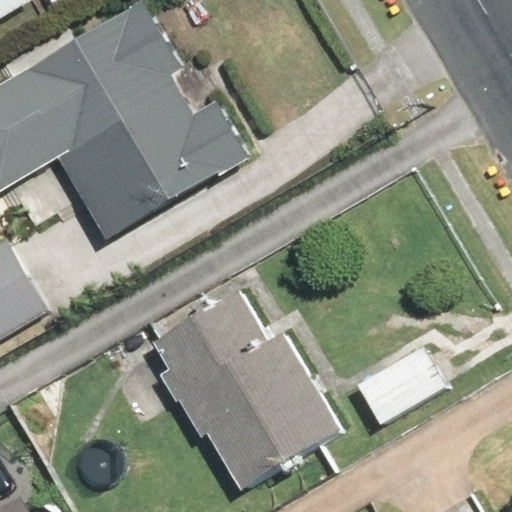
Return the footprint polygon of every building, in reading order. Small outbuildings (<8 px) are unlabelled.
[(0,0),(0,26),(45,0),(0,0)] [(163,7),(0,95),(0,182),(4,189),(72,152),(120,236),(239,168),(261,156),(233,106),(211,118),(193,86),(203,81),(163,7)] [(0,352),(61,311),(16,244),(0,254),(0,352)] [(189,365),(173,374),(213,444),(222,439),(253,493),(363,430),(306,331),(287,342),(260,294),(176,342),(189,365)] [(470,383),(449,346),(366,393),(387,430),(470,383)] [(35,511),(29,501),(8,511),(35,511)]
